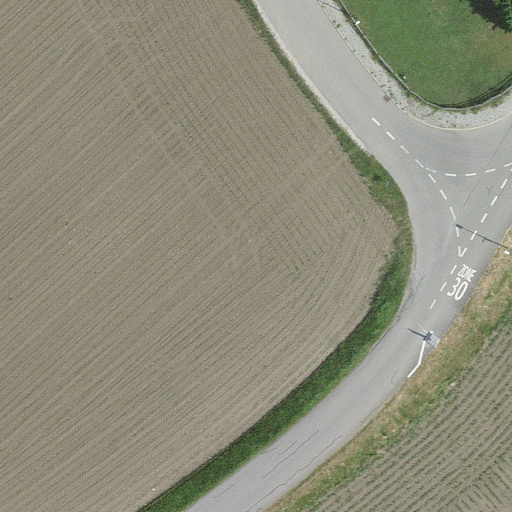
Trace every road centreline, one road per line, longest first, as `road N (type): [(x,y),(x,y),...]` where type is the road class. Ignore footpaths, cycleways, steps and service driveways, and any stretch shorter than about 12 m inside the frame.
road 1 (residential): [(217,511),(378,377),(428,318),(481,219)]
road 2 (residential): [(481,219),(345,96),(290,0)]
